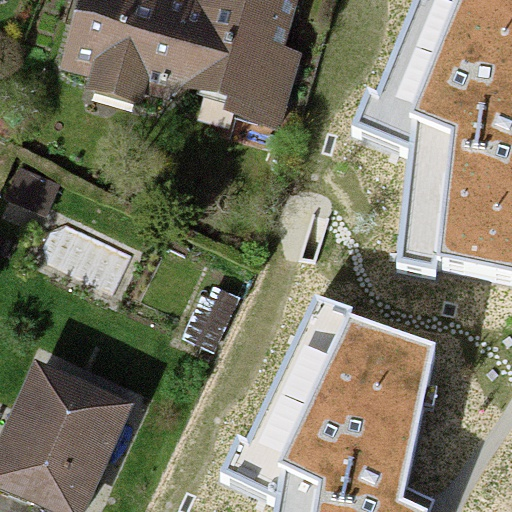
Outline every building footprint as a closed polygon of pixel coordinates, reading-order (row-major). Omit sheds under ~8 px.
[(281,142),(318,0),(94,0),(71,89),(101,97),(96,118),(148,131),(154,109),(281,142)] [(402,265),(511,289),(511,0),(418,0),(368,136),(403,161),(402,265)] [(330,172),(328,270),(395,272),(397,173),(330,172)] [(405,511),(440,355),(307,327),(237,492),(271,511),(405,511)] [(83,511),(127,415),(34,374),(0,450),(0,497),(33,511),(83,511)]
